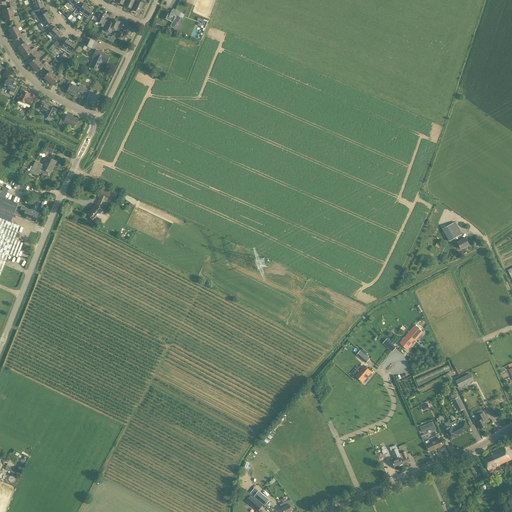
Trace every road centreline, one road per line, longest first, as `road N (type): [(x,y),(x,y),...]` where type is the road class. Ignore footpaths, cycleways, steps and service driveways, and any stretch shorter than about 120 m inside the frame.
road 1 (unclassified): [(0,368),(93,128)]
road 2 (tertiary): [(511,427),(361,497)]
road 3 (residential): [(361,497),(340,443),(390,414),(385,379)]
road 4 (residential): [(93,118),(29,79),(0,38)]
